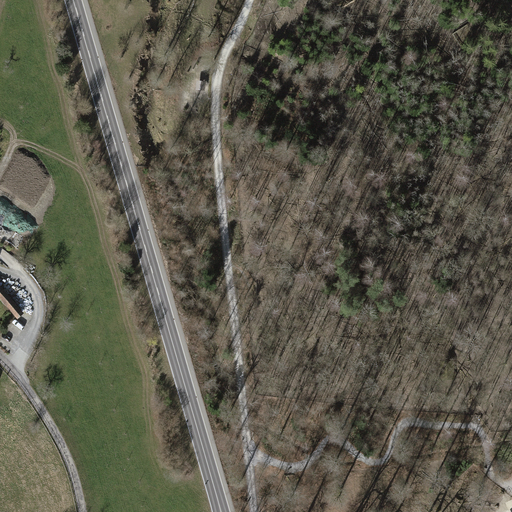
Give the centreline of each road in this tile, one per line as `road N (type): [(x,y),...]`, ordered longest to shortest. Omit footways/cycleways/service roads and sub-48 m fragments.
road 1 (secondary): [(221,511),(73,0)]
road 2 (track): [(249,0),(216,90),(248,452)]
road 3 (unclassified): [(82,511),(57,436),(0,357)]
